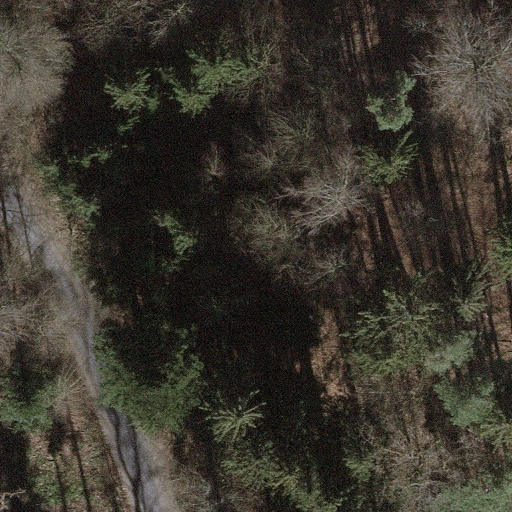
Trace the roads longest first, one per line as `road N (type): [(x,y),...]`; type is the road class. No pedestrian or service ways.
road 1 (track): [(0,182),(58,282),(137,457),(153,511)]
road 2 (track): [(223,0),(189,16),(0,59)]
